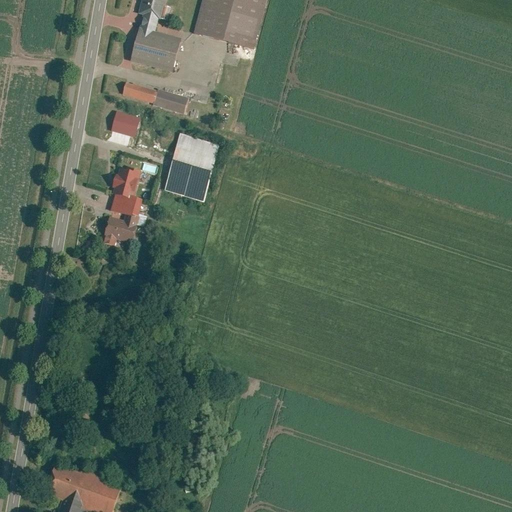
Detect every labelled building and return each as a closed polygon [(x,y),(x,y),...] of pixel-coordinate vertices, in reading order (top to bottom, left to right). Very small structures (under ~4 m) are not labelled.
[(160,21),(165,0),(142,0),(138,16),(160,21)] [(262,0),(197,0),(189,34),(249,50),(262,0)] [(177,38),(136,27),(126,61),(168,72),(177,38)] [(123,97),(189,114),(193,99),(127,82),(123,97)] [(121,114),(116,130),(137,137),(142,120),(121,114)] [(221,147),(180,136),(164,192),(205,203),(221,147)] [(140,176),(122,171),(111,211),(137,218),(141,202),(133,200),(140,176)] [(136,226),(111,219),(104,244),(115,247),(117,241),(131,245),(136,226)] [(113,511),(121,488),(56,467),(46,498),(62,503),(59,511),(83,511),(84,510),(89,511),(113,511)]
